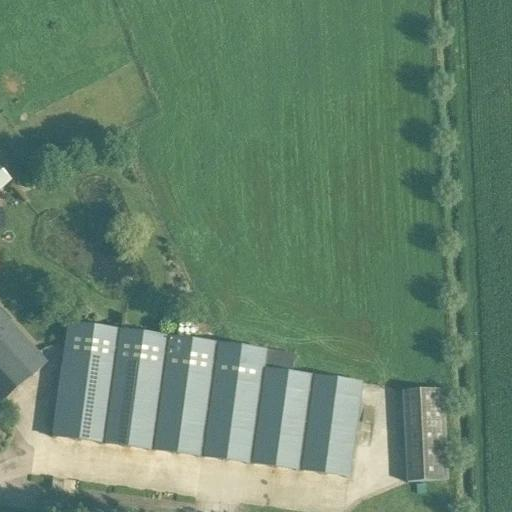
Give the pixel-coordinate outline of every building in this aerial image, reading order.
[(0,170),(0,190),(10,182),(0,170)] [(0,405),(14,392),(47,363),(0,311),(0,405)] [(55,418),(52,438),(349,479),(351,459),(362,384),(291,374),(294,355),(266,351),(212,344),(177,339),(68,324),(55,418)] [(443,389),(403,391),(407,483),(447,481),(443,389)] [(51,490),(62,492),(63,481),(52,479),(51,490)]
